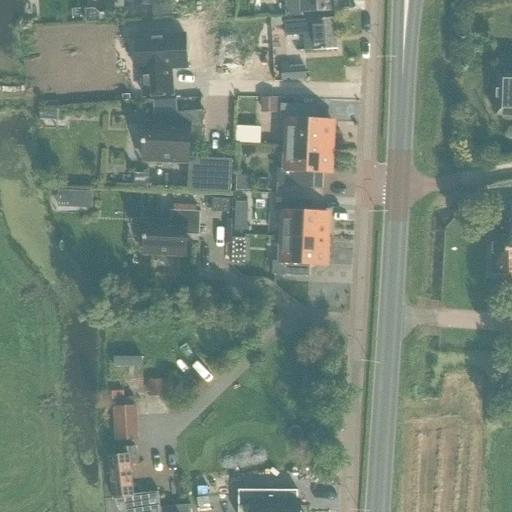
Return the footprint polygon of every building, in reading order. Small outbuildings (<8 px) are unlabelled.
[(300,0),(301,12),(334,10),(333,0),(300,0)] [(94,9),(85,10),(86,23),(99,22),(99,13),(94,9)] [(315,50),(315,51),(336,50),(334,18),(284,22),(285,37),(303,35),(304,51),(315,50)] [(150,37),(135,38),(137,71),(142,71),(143,97),(173,95),(171,69),(188,68),(185,35),(168,36),(167,31),(149,32),(150,37)] [(305,66),(288,67),(289,80),(306,80),(305,66)] [(496,115),(511,115),(511,73),(498,73),(496,115)] [(277,98),(260,98),(261,113),(277,113),(277,98)] [(280,121),(288,121),(286,145),(331,147),(331,137),(332,121),(317,121),(317,106),(281,105),(280,121)] [(143,144),(143,159),(189,161),(190,140),(203,140),(204,110),(152,114),(151,126),(144,125),(143,141),(142,144),(143,144)] [(247,127),(235,127),(235,143),(247,143),(247,127)] [(331,147),(286,145),(285,170),(277,169),(276,187),(313,189),(314,173),(329,173),(330,158),(331,147)] [(232,161),(201,159),(200,193),(230,194),(232,161)] [(133,189),(148,190),(148,174),(134,173),(133,189)] [(250,176),(236,175),(236,191),(250,191),(250,176)] [(90,193),(78,192),(78,208),(89,208),(90,193)] [(248,203),(235,202),(234,214),(247,214),(248,203)] [(309,213),(309,203),(263,203),(263,215),(271,215),(271,240),(327,241),(328,240),(328,213),(309,213)] [(170,211),(170,224),(145,223),(144,236),(143,236),(143,239),(144,239),(143,253),(185,255),(186,235),(200,236),(201,212),(170,211)] [(511,220),(510,220),(510,224),(493,223),(491,274),(511,274),(511,277),(511,279),(511,278),(511,220)] [(326,267),(327,241),(271,240),(270,241),(270,265),(264,265),(264,275),(310,275),(310,267),(326,267)] [(245,255),(232,254),(231,266),(245,266),(245,255)] [(142,367),(141,358),(112,358),(112,367),(142,367)] [(164,390),(164,380),(148,381),(149,391),(164,390)] [(138,438),(136,414),(116,416),(118,440),(138,438)] [(133,494),(129,455),(110,457),(114,498),(116,497),(116,502),(117,504),(117,506),(118,507),(119,509),(121,511),(122,511),(191,511),(191,505),(160,509),(158,492),(133,494)] [(274,511),(275,500),(239,500),(238,511),(274,511)]
